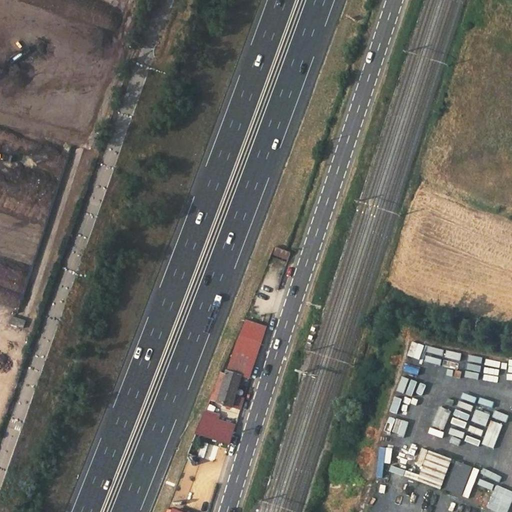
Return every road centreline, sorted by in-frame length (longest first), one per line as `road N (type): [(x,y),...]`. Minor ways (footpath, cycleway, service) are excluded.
road 1 (motorway): [(125,511),(320,0)]
road 2 (motorway): [(280,0),(85,511)]
road 3 (secondary): [(226,511),(395,0)]
road 4 (unclassified): [(165,0),(0,466)]
